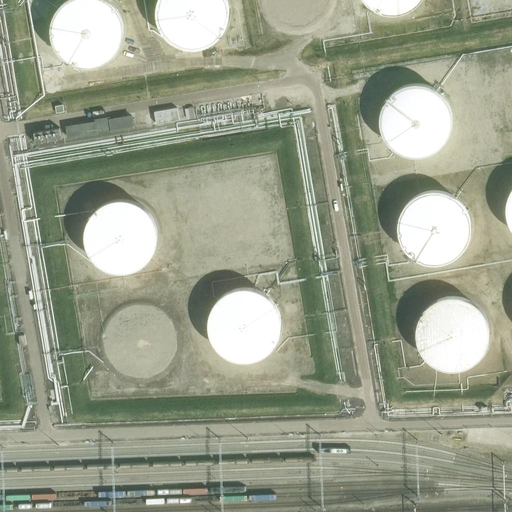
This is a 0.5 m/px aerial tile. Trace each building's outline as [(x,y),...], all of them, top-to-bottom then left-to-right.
[(125,34),(125,29),(125,23),(124,18),(122,12),(119,8),(116,3),(112,0),(60,0),(57,3),(54,8),(51,12),(49,18),(48,23),(47,29),(48,34),(49,40),(51,45),(54,50),(57,54),(61,58),(65,61),(70,64),(75,66),(81,67),(86,67),(92,67),(97,66),(103,64),(107,61),(112,58),(116,54),(119,50),(122,45),(124,40),(125,34)] [(231,15),(231,9),(231,4),(229,0),(154,0),(154,4),(153,9),(154,15),(155,20),(157,25),(160,30),(163,35),(167,38),(171,42),(176,44),(181,46),(187,47),(192,48),(198,47),(203,46),(208,44),(213,42),(218,38),(222,34),(225,30),(227,25),(229,20),(231,15)] [(336,0),(259,0),(260,2),(262,7),(264,12),(267,17),(271,20),(275,24),(280,27),(285,29),(290,30),(295,31),(300,31),(306,30),(311,29),(316,27),(321,24),(325,20),(328,17),(331,12),(334,7),(336,2),(336,0)] [(360,0),(362,2),(366,6),(370,9),(375,12),(380,14),(386,15),(391,15),(397,15),(403,14),(408,12),(413,9),(417,6),(421,2),(422,0),(360,0)] [(423,96),(411,97),(406,89),(399,89),(392,95),(391,99),(385,103),(382,120),(383,131),(399,152),(418,156),(428,156),(449,140),(453,121),(452,107),(446,98),(425,99),(423,96)] [(180,107),(162,110),(164,123),(182,120),(180,107)] [(135,130),(133,118),(109,121),(109,119),(95,121),(95,123),(67,129),(69,139),(98,136),(98,134),(111,131),(111,133),(135,130)] [(34,133),(36,145),(61,140),(59,129),(34,133)] [(511,182),(509,187),(507,191),(505,197),(503,202),(503,208),(503,213),(505,218),(507,224),(509,229),(511,232),(511,182)] [(472,231),(473,226),(472,221),(471,216),(469,211),(467,206),(464,202),(460,198),(456,195),(452,192),(447,190),(442,188),(437,188),(431,188),(426,188),(421,190),(416,192),(412,195),(408,198),(404,202),(401,206),(399,211),(397,216),(396,221),(395,226),(396,231),(397,237),(399,241),(401,246),(404,250),(408,254),(412,258),(416,260),(421,262),(426,264),(431,265),(437,265),(442,264),(447,262),(452,260),(456,258),(460,254),(464,251),(467,246),(469,242),(471,237),(472,231)] [(159,239),(160,233),(159,228),(158,222),(156,217),(153,211),(149,207),(145,203),(140,200),(135,198),(129,196),(123,195),(117,196),(112,197),(106,199),(101,201),(96,205),(92,209),(89,214),(86,219),(85,225),(84,230),(84,236),(85,242),(86,248),(89,253),(92,257),(96,262),(101,265),(106,268),(112,270),(117,271),(123,271),(129,271),(135,269),(140,267),(145,264),(149,260),(153,255),(156,250),(158,245),(159,239)] [(284,328),(285,323),(284,317),(283,312),(281,306),(278,301),(275,297),(271,293),(266,290),(261,287),(255,285),(250,284),(244,284),(239,285),(233,286),(228,288),(223,291),(219,295),(215,299),(212,304),(209,309),(208,314),(207,320),(207,326),(208,331),(209,337),(212,342),(215,347),(219,351),(223,354),(228,357),(233,360),(239,361),(244,362),(250,361),(256,360),(261,359),(266,356),(271,353),(275,349),(278,344),(281,339),(283,334),(284,328)] [(491,338),(492,332),(491,326),(490,320),(488,315),(485,310),(481,305),(477,301),(472,298),(467,296),(461,294),(456,293),(450,293),(444,294),(438,296),(433,298),(428,301),(424,305),(420,310),(417,315),(415,320),(414,326),(414,332),(414,338),(415,343),(418,349),(420,354),(424,358),(428,362),(433,366),(438,368),(444,370),(450,371),(456,371),(461,370),(467,368),(472,366),(477,362),(481,358),(485,354),(488,349),(490,343),(491,338)] [(185,358),(158,297),(98,323),(125,384),(185,358)]
